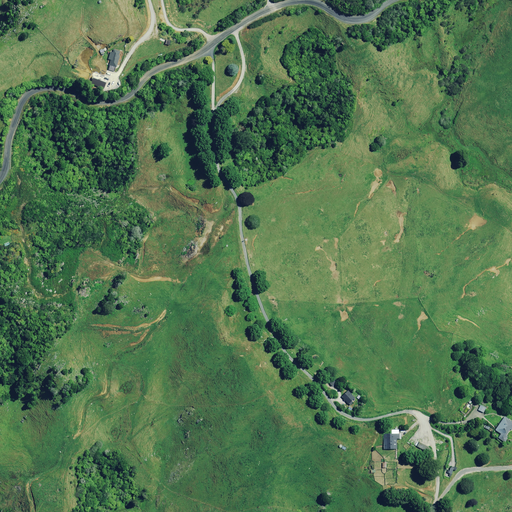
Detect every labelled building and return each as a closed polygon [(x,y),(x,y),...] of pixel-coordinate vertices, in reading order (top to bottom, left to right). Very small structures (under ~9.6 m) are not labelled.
[(119,56),(120,51),(114,49),(113,52),(111,51),(109,59),(111,60),(109,65),(117,67),(120,56),(119,56)] [(108,85),(107,76),(100,78),(101,86),(108,85)] [(356,398),(348,391),(342,396),(351,406),(354,403),(352,401),(356,398)] [(470,405),(468,403),(461,412),(465,415),(470,409),(468,407),(470,405)] [(511,429),(511,421),(505,416),(496,429),(501,434),(498,438),(505,443),(511,429)] [(400,438),(400,430),(392,430),(392,434),(383,434),(383,449),(397,449),(397,438),(400,438)] [(429,447),(418,441),(415,447),(427,452),(429,447)]
